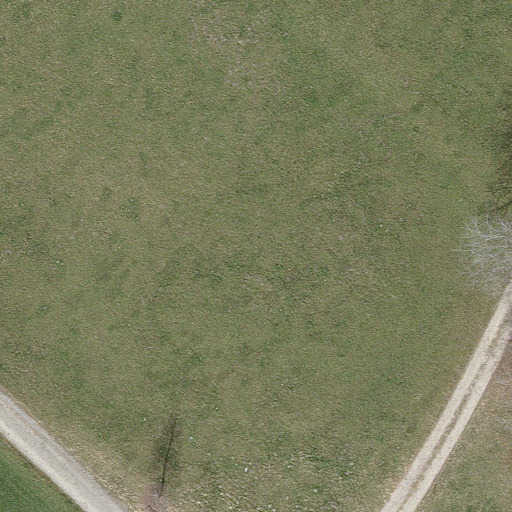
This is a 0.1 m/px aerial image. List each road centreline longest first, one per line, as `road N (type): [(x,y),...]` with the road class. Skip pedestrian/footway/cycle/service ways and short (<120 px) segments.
road 1 (track): [(395,511),(424,471),(511,279)]
road 2 (track): [(0,426),(96,511)]
